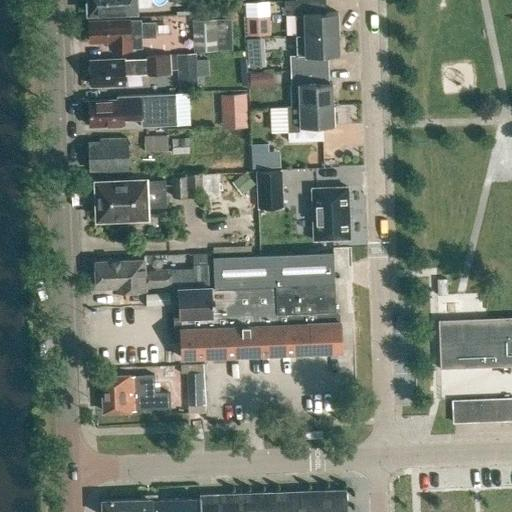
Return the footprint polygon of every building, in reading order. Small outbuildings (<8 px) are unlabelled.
[(87,0),(88,1),(84,1),(84,10),(90,14),(129,12),(129,8),(152,7),(151,0),(87,0)] [(297,38),(339,36),(338,14),(325,15),(325,1),(296,2),(284,2),(285,18),(297,17),(297,38)] [(248,4),(249,36),(271,36),(270,4),(248,4)] [(154,38),(154,33),(153,24),(140,24),(139,20),(89,22),(89,26),(87,26),(87,37),(90,37),(90,42),(107,41),(107,49),(141,48),(141,39),(154,38)] [(192,22),(194,53),(233,51),(231,20),(192,22)] [(290,73),(320,72),(319,58),(340,57),(339,36),(297,38),(298,57),(289,58),(290,73)] [(259,63),(258,38),(243,39),(244,64),(259,63)] [(202,74),(201,54),(172,55),(173,75),(202,74)] [(124,76),(148,75),(169,74),(168,55),(146,56),(146,59),(123,60),(123,59),(89,61),(89,62),(86,63),(87,76),(90,76),(90,86),(109,85),(113,88),(117,88),(121,85),(124,85),(124,76)] [(298,107),(333,106),(333,86),(320,86),(320,72),(290,73),(291,108),(298,107)] [(244,125),(243,92),(217,93),(218,126),(244,125)] [(116,96),(116,100),(89,101),(90,126),(123,124),(122,114),(140,113),(141,126),(176,125),(175,94),(116,96)] [(333,106),(298,107),(291,108),(286,108),(288,144),(323,142),(322,128),(334,128),(333,106)] [(144,151),(167,150),(166,135),(144,136),(144,151)] [(101,139),(101,142),(89,142),(90,170),(106,169),(106,171),(130,171),(129,138),(101,139)] [(281,171),(257,172),(258,208),(282,207),(281,171)] [(203,196),(202,173),(187,173),(187,175),(171,176),(172,197),(203,196)] [(143,181),(97,182),(97,188),(94,188),(95,213),(98,213),(98,217),(144,216),(144,207),(165,206),(165,180),(143,181)] [(313,240),(349,239),(347,187),(311,188),(313,240)] [(214,286),(178,288),(180,358),(341,352),(340,322),(336,322),(333,252),(213,257),(214,286)] [(143,260),(94,262),(94,266),(92,268),(92,272),(94,274),(95,288),(117,287),(117,292),(145,290),(145,287),(171,286),(170,270),(144,271),(143,260)] [(511,316),(438,320),(440,369),(511,366),(511,316)] [(199,404),(200,364),(179,364),(178,404),(199,404)] [(142,409),(170,408),(170,393),(155,394),(154,375),(102,377),(103,412),(143,411),(142,409)] [(511,398),(502,399),(503,421),(511,420),(511,398)] [(490,399),(477,400),(478,422),(491,421),(490,399)] [(502,399),(490,399),(491,421),(503,421),(502,399)] [(465,400),(453,401),(453,423),(466,422),(465,400)] [(477,400),(465,400),(466,422),(478,422),(477,400)] [(141,498),(100,499),(100,511),(345,511),(345,491),(198,497),(198,499),(156,500),(156,494),(140,494),(141,498)]
